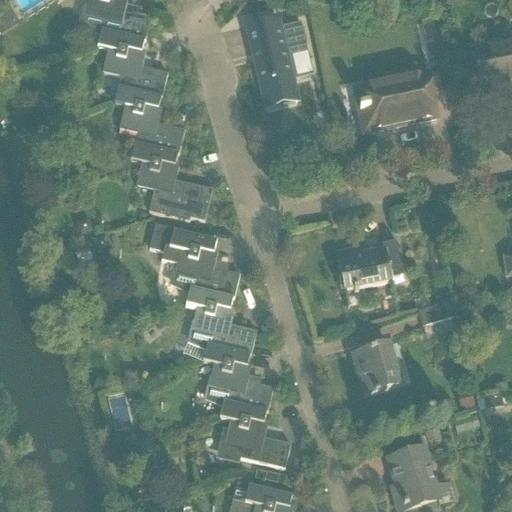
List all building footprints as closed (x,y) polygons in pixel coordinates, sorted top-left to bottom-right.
[(89,0),(85,19),(83,29),(101,34),(145,44),(150,21),(134,17),(135,13),(125,11),(127,0),(89,0)] [(2,4),(0,4),(0,35),(15,26),(2,4)] [(277,26),(248,33),(267,112),(296,105),(291,84),(295,83),(289,58),(295,56),(307,53),(305,48),(306,48),(300,26),(278,31),(277,26)] [(161,101),(167,77),(141,71),(145,56),(142,56),(145,44),(101,34),(97,51),(107,54),(102,76),(120,80),(117,90),(161,101)] [(438,36),(423,39),(428,63),(443,60),(438,36)] [(511,45),(503,47),(471,54),(476,79),(480,98),(505,93),(505,90),(511,88),(511,45)] [(387,87),(355,93),(364,137),(436,122),(431,102),(427,78),(408,82),(406,76),(386,80),(387,87)] [(179,157),(184,134),(158,128),(161,113),(159,112),(161,101),(117,90),(113,108),(124,110),(119,133),(137,137),(134,147),(179,157)] [(204,225),(212,193),(175,184),(178,170),(176,169),(179,157),(134,147),(130,165),(141,167),(136,189),(153,194),(148,216),(189,226),(190,222),(204,225)] [(511,220),(511,257),(501,259),(505,280),(511,279),(511,218),(511,219),(511,220)] [(88,221),(75,226),(79,239),(93,234),(88,221)] [(154,227),(148,252),(163,256),(161,264),(176,268),(171,289),(188,296),(190,291),(233,302),(239,278),(223,274),(224,271),(214,268),(216,257),(212,256),(216,244),(174,234),(174,232),(154,227)] [(106,238),(92,242),(96,256),(110,252),(106,238)] [(336,256),(335,256),(344,296),(390,286),(388,272),(401,270),(399,264),(395,244),(359,251),(358,252),(336,256)] [(188,296),(185,308),(196,311),(191,333),(187,350),(204,357),(206,348),(250,358),(256,335),(230,329),(232,320),(229,319),(233,302),(190,291),(188,296)] [(422,330),(457,320),(452,305),(417,315),(422,330)] [(247,370),(250,358),(206,348),(204,357),(202,365),(213,368),(207,390),(205,401),(222,408),(223,404),(267,415),(273,392),(257,388),(258,384),(248,382),(250,371),(247,370)] [(371,353),(352,359),(364,399),(383,394),(400,389),(399,387),(407,385),(399,359),(392,362),(388,349),(371,353)] [(138,372),(125,374),(127,387),(140,385),(138,372)] [(506,387),(494,389),(496,397),(501,396),(508,395),(506,387)] [(460,414),(475,410),(470,391),(456,395),(460,414)] [(496,397),(484,399),(486,411),(503,408),(501,396),(496,397)] [(263,432),(267,415),(223,404),(222,408),(219,422),(230,424),(224,447),(221,458),(284,472),(290,449),(263,442),(266,433),(263,432)] [(152,432),(140,435),(143,444),(154,441),(152,432)] [(437,432),(424,436),(427,445),(440,441),(437,432)] [(152,448),(142,451),(145,459),(154,456),(152,448)] [(423,452),(387,463),(395,490),(391,491),(397,511),(411,511),(418,510),(436,504),(438,509),(455,503),(449,485),(442,488),(435,490),(423,452)] [(288,511),(292,499),(272,495),(249,488),(247,495),(235,492),(230,511),(288,511)]
